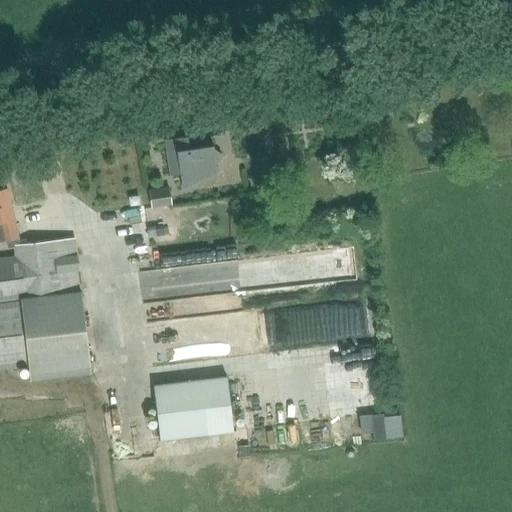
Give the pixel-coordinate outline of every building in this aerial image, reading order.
[(165,140),(170,176),(180,175),(182,186),(195,183),(193,173),(217,169),(216,164),(222,156),(213,149),(213,145),(205,146),(204,140),(197,139),(198,141),(188,142),(187,137),(165,140)] [(0,370),(29,367),(31,381),(91,374),(75,238),(20,244),(8,188),(0,190),(0,242),(12,239),(13,245),(15,256),(0,258),(0,370)] [(171,203),(168,188),(148,191),(151,207),(171,203)] [(131,206),(138,205),(137,198),(130,199),(131,206)] [(233,431),(226,377),(153,386),(159,440),(233,431)]
